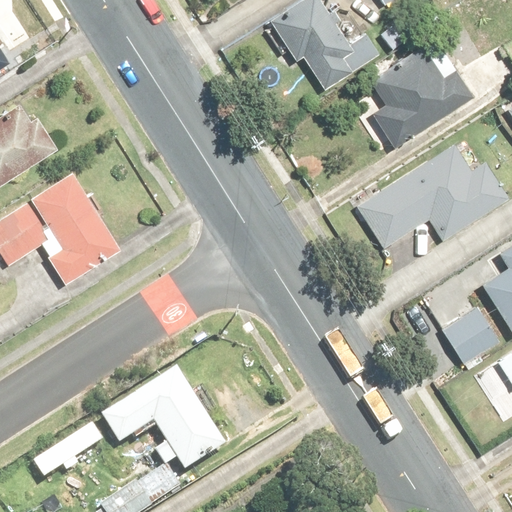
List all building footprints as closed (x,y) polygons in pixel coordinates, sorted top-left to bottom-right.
[(319,0),(301,0),(267,24),(293,62),(301,56),(324,90),(381,53),(366,30),(348,42),(319,0)] [(437,80),(422,54),(372,84),(383,103),(372,110),(393,144),(474,94),(457,67),(437,80)] [(0,187),(51,150),(15,102),(0,112),(0,187)] [(472,170),(456,145),(357,208),(382,248),(427,220),(439,240),(505,199),(482,164),(472,170)] [(62,282),(116,247),(68,172),(0,216),(0,261),(35,239),(62,282)] [(511,337),(511,242),(497,252),(505,264),(476,283),(511,338),(511,337)] [(497,340),(477,307),(439,330),(460,363),(497,340)] [(511,352),(496,363),(511,386),(511,352)] [(178,367),(98,415),(116,444),(150,423),(165,448),(155,454),(163,467),(178,458),(185,469),(225,445),(178,367)] [(146,511),(181,490),(166,467),(95,511),(146,511)]
